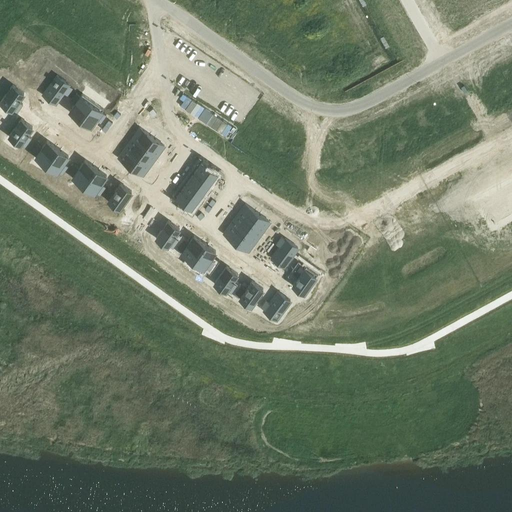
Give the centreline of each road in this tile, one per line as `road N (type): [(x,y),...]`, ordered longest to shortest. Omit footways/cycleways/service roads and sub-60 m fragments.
road 1 (tertiary): [(442,62),(338,112),(309,110),(157,0)]
road 2 (residential): [(249,184),(293,215),(339,224),(363,219),(511,135)]
road 3 (residential): [(152,0),(168,121),(192,144)]
road 4 (residential): [(35,110),(157,195)]
